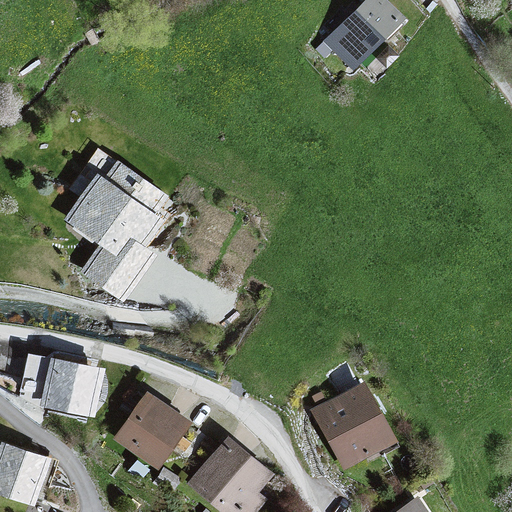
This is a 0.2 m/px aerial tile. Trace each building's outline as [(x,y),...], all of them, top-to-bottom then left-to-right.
[(386,0),(371,0),(325,44),(354,75),(408,23),(386,0)] [(83,274),(119,296),(152,252),(142,245),(166,211),(156,204),(163,193),(119,161),(104,181),(98,177),(70,217),(105,241),(83,274)] [(97,372),(44,361),(37,396),(90,406),(97,372)] [(369,383),(314,414),(347,472),(402,442),(369,383)] [(146,391),(115,435),(156,464),(187,420),(146,391)] [(232,433),(188,484),(221,511),(263,511),(274,500),(263,490),(279,473),(232,433)] [(48,460),(0,442),(0,490),(33,502),(48,460)] [(431,511),(421,496),(397,511),(431,511)]
